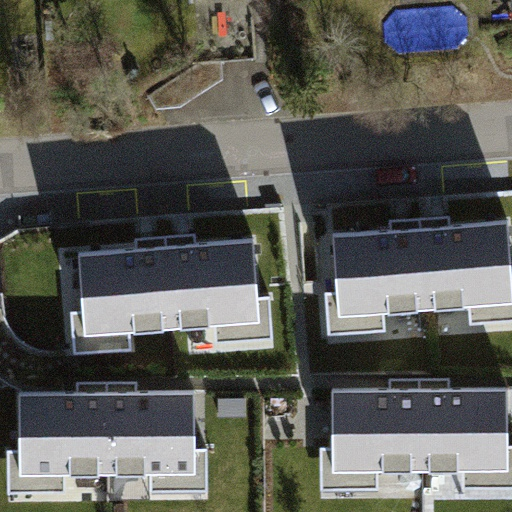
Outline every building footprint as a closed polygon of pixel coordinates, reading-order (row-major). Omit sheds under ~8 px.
[(418,230),(426,311),(511,303),(511,251),(509,221),(418,230)] [(332,237),(339,319),(426,311),(418,230),(332,237)] [(166,249),(173,331),(264,322),(257,241),(166,249)] [(79,257),(87,338),(173,331),(166,249),(79,257)] [(418,393),(419,475),(510,474),(509,392),(418,393)] [(331,394),(332,476),(419,475),(418,393),(331,394)] [(106,396),(107,478),(199,476),(198,395),(106,396)] [(19,397),(21,479),(107,478),(106,396),(19,397)]
